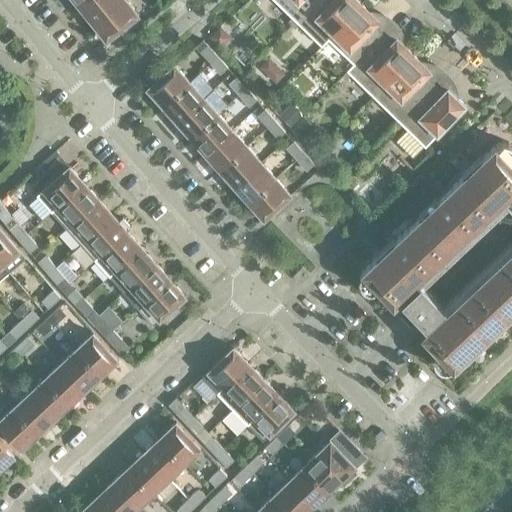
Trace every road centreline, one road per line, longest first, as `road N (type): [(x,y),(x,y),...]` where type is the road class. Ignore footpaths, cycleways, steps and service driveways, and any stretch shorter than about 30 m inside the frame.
road 1 (residential): [(14,511),(258,288)]
road 2 (residential): [(258,288),(413,458),(358,511)]
road 3 (residential): [(94,105),(258,288)]
road 4 (residential): [(94,105),(214,0)]
road 5 (residential): [(4,0),(94,105)]
